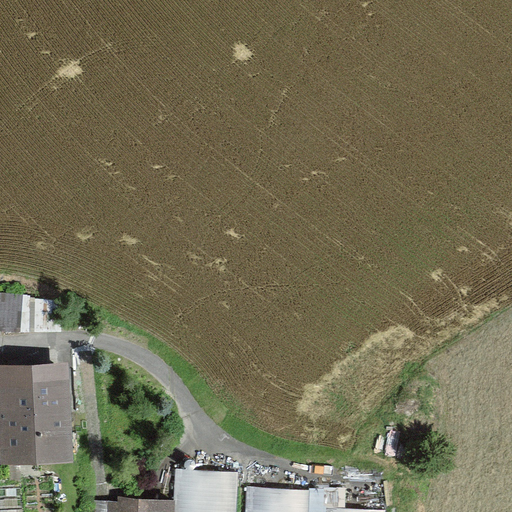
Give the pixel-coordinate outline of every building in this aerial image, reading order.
[(22,319),(22,294),(0,294),(0,332),(29,333),(29,319),(22,319)] [(0,420),(5,421),(6,452),(65,449),(62,368),(3,370),(3,367),(0,367),(0,395),(4,395),(4,406),(0,406),(0,420)] [(237,511),(240,472),(179,468),(176,511),(237,511)] [(247,486),(245,511),(307,511),(308,489),(247,486)] [(173,511),(174,500),(123,497),(122,506),(112,505),(111,511),(173,511)]
